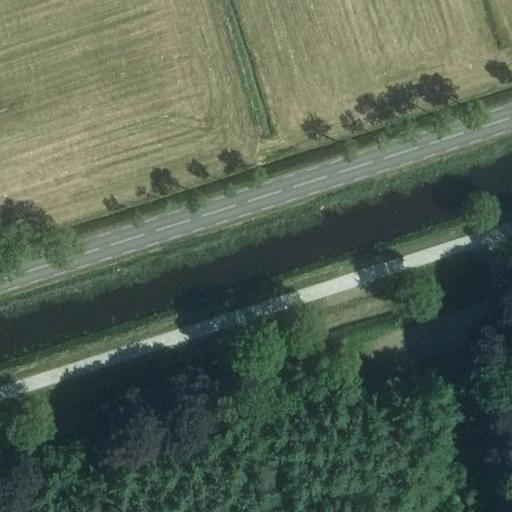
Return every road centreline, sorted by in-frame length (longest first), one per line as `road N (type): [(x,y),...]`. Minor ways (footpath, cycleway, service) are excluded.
road 1 (unclassified): [(511,229),(0,393)]
road 2 (primary): [(0,281),(511,117)]
